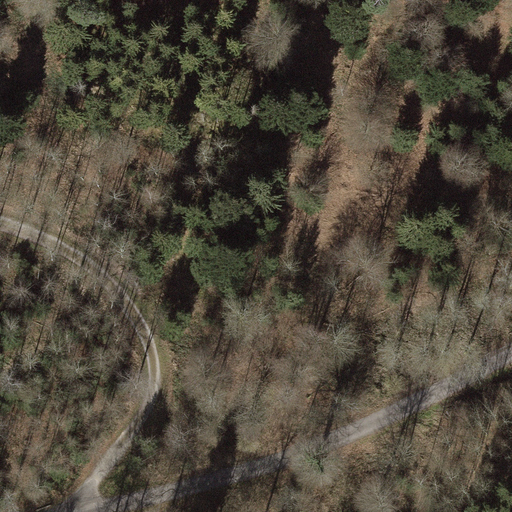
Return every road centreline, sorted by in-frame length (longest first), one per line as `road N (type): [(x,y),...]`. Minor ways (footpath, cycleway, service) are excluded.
road 1 (unclassified): [(511,349),(306,450),(76,511)]
road 2 (track): [(0,224),(101,273),(146,326),(150,392),(78,511)]
